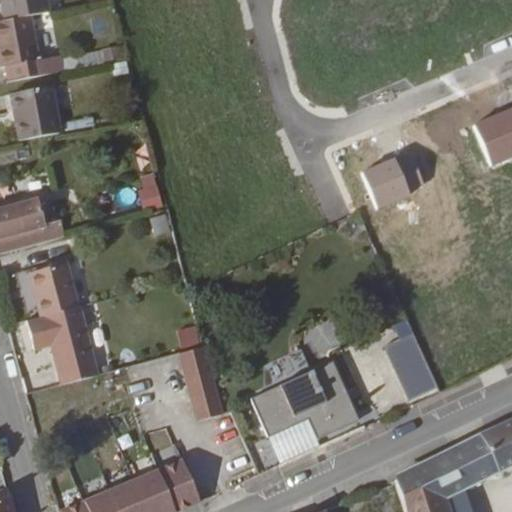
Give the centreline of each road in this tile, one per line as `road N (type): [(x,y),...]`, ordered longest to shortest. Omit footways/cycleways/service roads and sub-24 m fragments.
road 1 (residential): [(260,0),(302,145),(511,59)]
road 2 (residential): [(511,393),(249,511)]
road 3 (residential): [(35,511),(0,370)]
